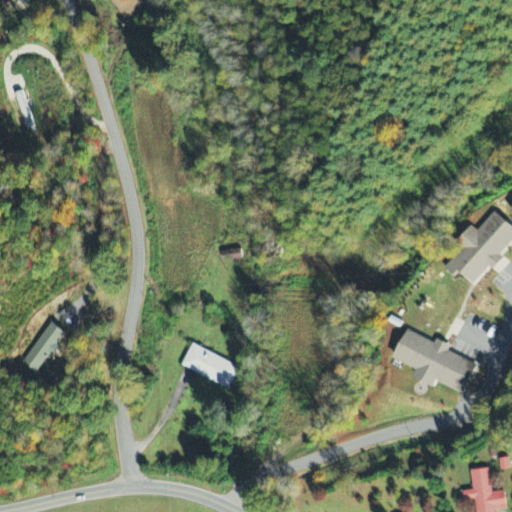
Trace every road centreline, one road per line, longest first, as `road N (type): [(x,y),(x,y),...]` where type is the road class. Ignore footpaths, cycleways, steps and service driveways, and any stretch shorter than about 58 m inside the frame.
road 1 (residential): [(135,486),(120,375),(138,245),(114,142),(65,0)]
road 2 (residential): [(228,504),(446,413),(468,391)]
road 3 (residential): [(240,511),(194,493),(135,486),(0,510)]
